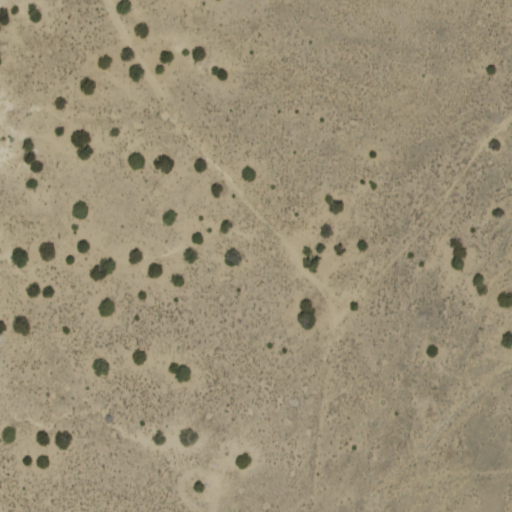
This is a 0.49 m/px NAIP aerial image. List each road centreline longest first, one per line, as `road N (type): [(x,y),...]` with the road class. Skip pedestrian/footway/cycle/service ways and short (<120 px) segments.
road 1 (track): [(355,511),(329,343),(351,0)]
road 2 (track): [(358,511),(472,342),(511,257)]
